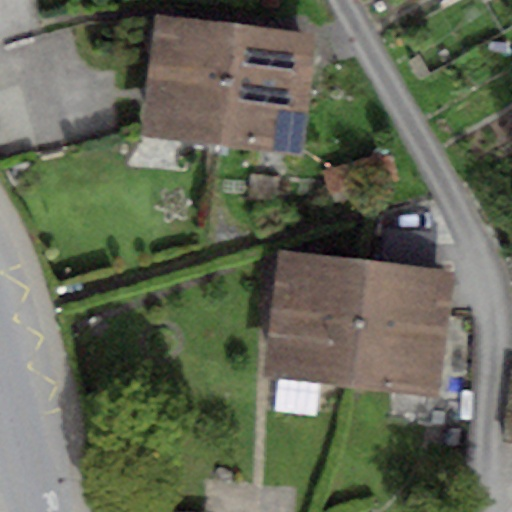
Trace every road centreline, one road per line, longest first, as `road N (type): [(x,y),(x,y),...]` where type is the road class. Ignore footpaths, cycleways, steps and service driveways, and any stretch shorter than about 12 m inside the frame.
road 1 (residential): [(484,511),(497,295),(343,0)]
road 2 (tertiary): [(38,511),(0,387)]
